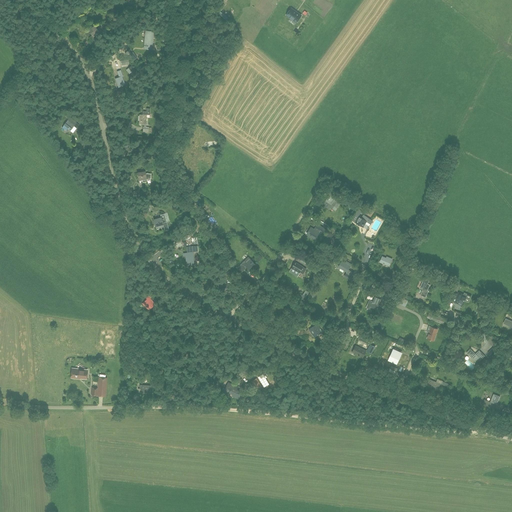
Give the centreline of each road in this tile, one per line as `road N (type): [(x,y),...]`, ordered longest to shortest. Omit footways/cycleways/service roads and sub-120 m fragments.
road 1 (unclassified): [(511,438),(344,377),(175,286),(125,224),(91,80),(75,53),(17,0)]
road 2 (track): [(476,429),(457,434),(242,411),(126,408)]
road 3 (track): [(396,398),(415,355),(444,356),(458,321),(511,341)]
road 4 (track): [(318,192),(262,281),(229,317)]
road 5 (unclassified): [(126,408),(0,398)]
